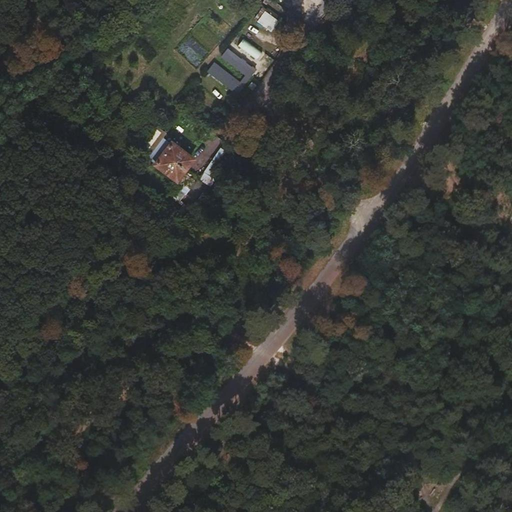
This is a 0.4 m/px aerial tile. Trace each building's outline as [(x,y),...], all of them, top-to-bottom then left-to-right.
[(262,10),(254,22),(270,32),(278,21),(262,10)] [(257,50),(243,40),(239,46),(252,56),(257,50)] [(254,70),(226,50),(220,58),(249,78),(254,70)] [(245,86),(214,63),(207,72),(237,95),(245,86)] [(136,153),(143,158),(152,144),(162,131),(169,136),(173,131),(161,123),(158,128),(155,126),(136,153)] [(153,163),(178,181),(186,171),(194,160),(168,142),(161,151),(153,163)] [(122,180),(132,187),(135,183),(125,176),(122,180)] [(179,221),(185,225),(193,213),(187,209),(179,221)]
